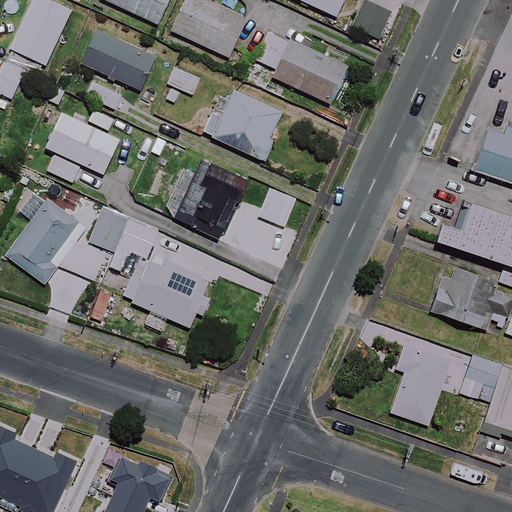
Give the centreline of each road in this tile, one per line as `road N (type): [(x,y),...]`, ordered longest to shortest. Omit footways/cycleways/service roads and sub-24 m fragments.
road 1 (tertiary): [(459,0),(255,439)]
road 2 (unclassified): [(0,348),(255,439)]
road 3 (unclassified): [(255,439),(467,511)]
